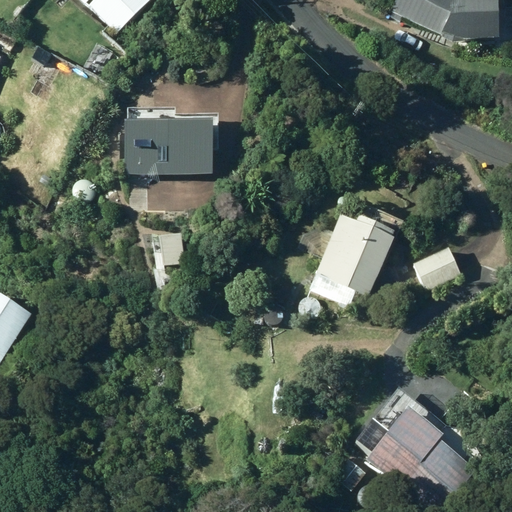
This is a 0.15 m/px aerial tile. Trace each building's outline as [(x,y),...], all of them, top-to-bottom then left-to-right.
[(93,0),(91,2),(117,30),(149,0),(93,0)] [(397,0),(393,9),(457,37),(505,33),(501,0),(397,0)] [(124,175),(211,174),(209,120),(123,122),(124,175)] [(344,212),(312,288),(351,304),(358,289),(371,294),(399,228),(360,211),(357,218),(344,212)] [(160,252),(160,264),(203,265),(203,238),(151,237),(151,252),(160,252)] [(451,246),(414,263),(427,291),(464,274),(451,246)] [(0,289),(0,365),(34,311),(0,289)] [(413,405),(370,458),(435,511),(441,511),(478,468),(441,437),(445,431),(413,405)]
